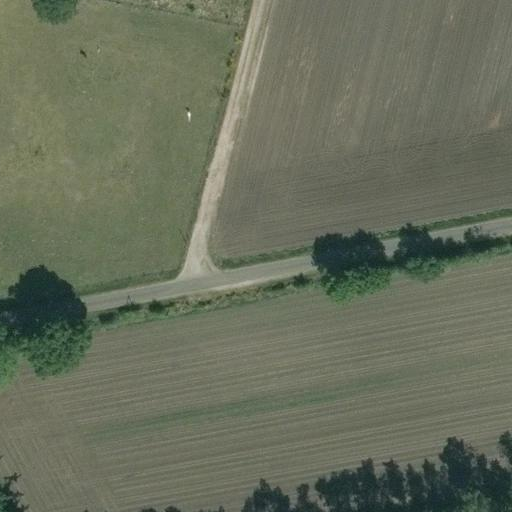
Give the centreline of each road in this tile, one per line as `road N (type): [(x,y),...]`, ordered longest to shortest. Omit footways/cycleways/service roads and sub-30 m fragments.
road 1 (residential): [(0,327),(511,232)]
road 2 (track): [(259,0),(189,290)]
